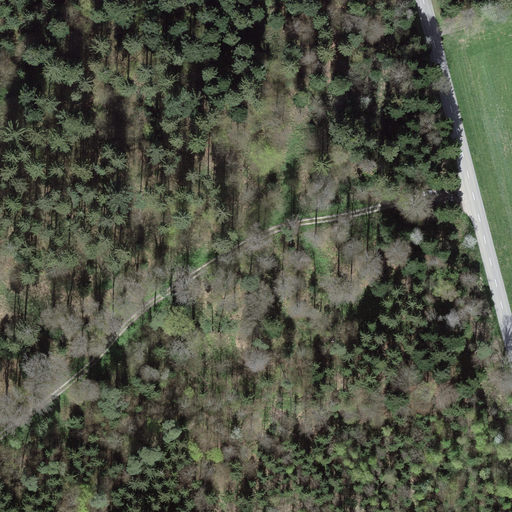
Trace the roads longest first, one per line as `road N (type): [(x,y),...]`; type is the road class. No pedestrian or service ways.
road 1 (track): [(471,189),(261,234),(158,298),(0,435)]
road 2 (tertiary): [(423,0),(511,343)]
